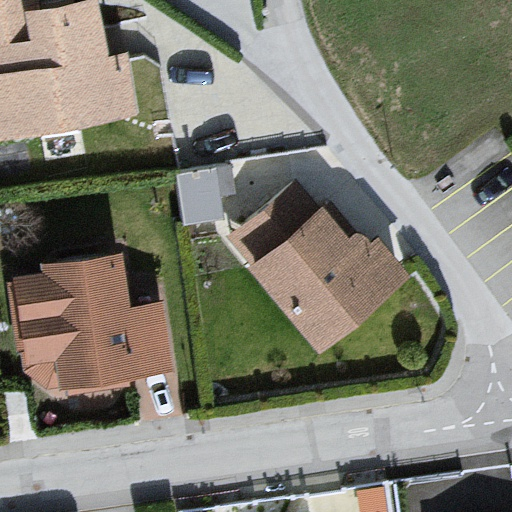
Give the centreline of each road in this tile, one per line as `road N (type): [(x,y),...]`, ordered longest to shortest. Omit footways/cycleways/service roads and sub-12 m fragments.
road 1 (residential): [(0,484),(496,413)]
road 2 (residential): [(496,413),(491,326),(297,61),(281,0)]
